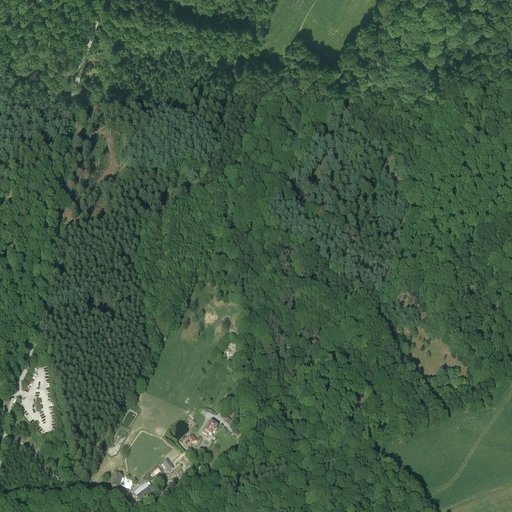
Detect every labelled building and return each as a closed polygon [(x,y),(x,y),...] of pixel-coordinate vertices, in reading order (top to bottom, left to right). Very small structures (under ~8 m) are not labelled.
[(214,428),(212,426),(211,426),(206,433),(205,432),(204,434),(203,436),(206,438),(208,437),(212,439),(214,436),(215,437),(217,433),(216,433),(218,430),(217,429),(215,427),(214,428)] [(193,440),(189,444),(184,448),(188,452),(196,444),(193,440)] [(173,468),(167,460),(162,464),(169,472),(173,468)] [(117,476),(112,486),(114,487),(118,488),(123,478),(117,476)] [(146,484),(134,493),(138,499),(150,490),(146,484)] [(132,495),(120,490),(117,496),(129,501),(132,495)]
